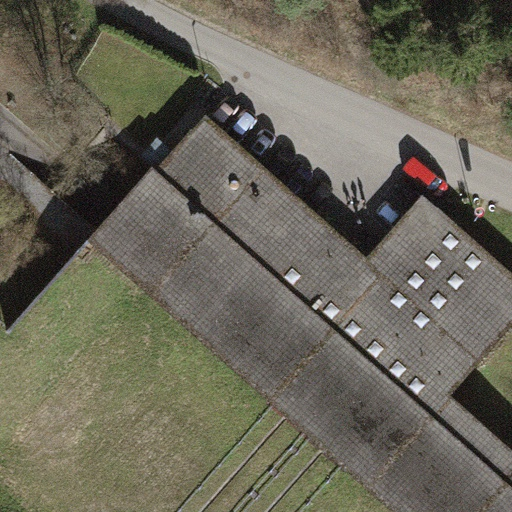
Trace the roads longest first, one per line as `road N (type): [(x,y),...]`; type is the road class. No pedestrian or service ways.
road 1 (unclassified): [(128,0),(511,187)]
road 2 (track): [(0,159),(70,234),(0,311)]
